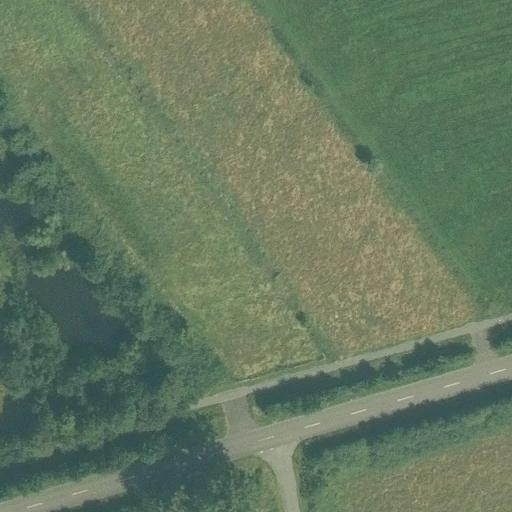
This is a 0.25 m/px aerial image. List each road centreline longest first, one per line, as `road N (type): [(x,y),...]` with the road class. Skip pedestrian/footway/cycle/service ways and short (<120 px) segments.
road 1 (tertiary): [(11,511),(277,436)]
road 2 (tertiary): [(277,436),(511,368)]
